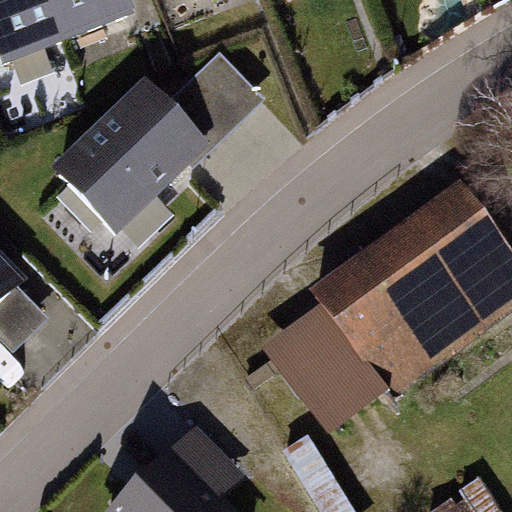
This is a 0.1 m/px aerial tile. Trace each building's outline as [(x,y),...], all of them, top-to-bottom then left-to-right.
[(50,64),(138,31),(128,5),(126,0),(0,0),(0,70),(11,95),(55,78),(50,64)] [(189,0),(193,9),(214,0),(189,0)] [(223,60),(167,115),(212,160),(268,105),(223,60)] [(205,167),(212,160),(167,115),(148,94),(54,177),(119,249),(127,241),(141,254),(176,219),(166,208),(205,167)] [(511,256),(464,192),(310,308),(318,318),(388,406),(395,415),(511,327),(511,256)] [(0,321),(22,301),(29,293),(0,263),(0,321)] [(50,329),(22,301),(0,321),(0,348),(15,363),(50,329)] [(388,406),(318,318),(264,361),(334,448),(388,406)] [(142,485),(115,511),(234,511),(222,500),(243,479),(196,432),(142,485)]
